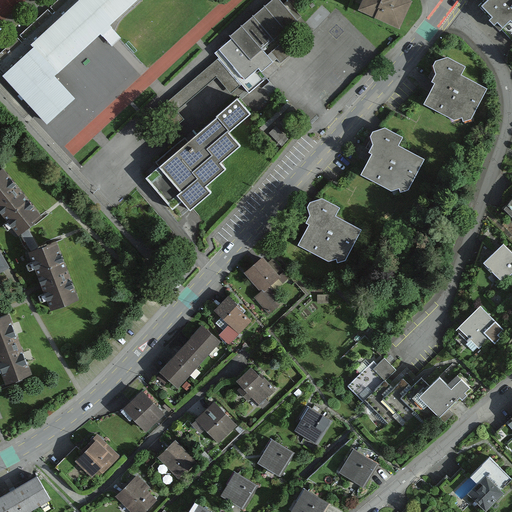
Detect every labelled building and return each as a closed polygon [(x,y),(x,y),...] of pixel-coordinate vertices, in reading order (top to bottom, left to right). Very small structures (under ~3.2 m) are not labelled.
[(85,0),(36,47),(60,72),(136,0),(85,0)] [(215,53),(248,92),(266,77),(260,71),(276,58),(280,63),(291,53),(281,41),(266,54),(262,48),(297,19),(280,0),(271,0),(230,35),(233,38),(215,53)] [(361,0),(359,7),(399,25),(410,0),(361,0)] [(511,0),(485,0),(482,4),(493,16),(489,20),(499,31),(511,20),(511,21),(511,0)] [(435,79),(424,101),(455,117),(462,115),(464,119),(472,117),(488,86),(462,72),(466,64),(448,55),(435,60),(433,63),(436,70),(432,78),(435,79)] [(178,199),(188,210),(210,191),(204,185),(224,168),(218,161),(238,143),(227,130),(248,112),(235,98),(187,140),(186,138),(155,164),(158,168),(146,178),(170,206),(178,199)] [(372,150),(360,172),(391,188),(398,186),(400,190),(408,188),(424,157),(398,143),(402,135),(384,126),(371,130),(369,134),(372,141),(368,148),(372,150)] [(39,216),(1,167),(0,167),(0,213),(16,234),(39,216)] [(308,221),(297,243),(328,259),(335,257),(337,261),(345,259),(361,228),(335,214),(339,206),(321,197),(308,202),(306,205),(309,212),(305,220),(308,221)] [(77,300),(55,242),(27,252),(49,310),(77,300)] [(501,282),(511,271),(511,251),(504,242),(483,261),(501,282)] [(244,271),(261,292),(255,297),(269,314),(282,303),(269,286),(280,277),(262,256),(244,271)] [(329,304),(329,294),(318,294),(317,303),(329,304)] [(237,333),(250,320),(239,309),(240,308),(226,295),(212,310),(237,333)] [(493,342),(500,336),(497,333),(502,328),(481,306),(471,315),(458,327),(477,348),(489,337),(493,342)] [(7,313),(0,316),(0,375),(4,386),(31,375),(7,313)] [(219,341),(201,325),(158,372),(176,388),(219,341)] [(365,398),(385,379),(395,370),(384,358),(376,365),(373,362),(348,385),(355,392),(357,390),(365,398)] [(241,386),(237,390),(247,401),(251,397),(262,408),(268,403),(264,398),(274,388),(259,372),(257,374),(250,367),(236,381),(241,386)] [(418,392),(436,412),(440,416),(439,416),(443,421),(453,412),(448,407),(459,397),(461,399),(466,394),(463,391),(470,385),(457,371),(447,380),(440,372),(429,382),(418,392)] [(425,422),(436,412),(418,392),(429,382),(422,374),(411,385),(400,395),(417,413),(425,422)] [(407,422),(417,413),(400,395),(411,385),(404,377),(393,387),(383,396),(398,412),(407,422)] [(383,396),(393,387),(385,379),(365,398),(387,422),(398,412),(383,396)] [(165,414),(141,391),(122,410),(146,433),(165,414)] [(213,401),(194,419),(217,443),(236,425),(213,401)] [(327,418),(308,407),(294,430),(313,442),(327,418)] [(81,454),(74,461),(91,477),(98,470),(105,472),(119,456),(97,434),(79,452),(81,454)] [(175,439),(156,457),(178,479),(196,462),(175,439)] [(280,476),(295,453),(271,439),(257,461),(280,476)] [(375,462),(351,447),(336,470),(360,485),(375,462)] [(511,479),(488,455),(468,475),(476,483),(467,492),(485,511),(504,493),(500,489),(511,479)] [(244,510),(258,486),(232,472),(219,496),(244,510)] [(149,487),(137,475),(114,497),(129,511),(144,511),(156,500),(146,490),(149,487)] [(28,511),(50,500),(37,477),(0,498),(0,511),(28,511)] [(289,511),(324,511),(329,504),(303,489),(289,511)] [(209,511),(195,503),(188,511),(209,511)]
